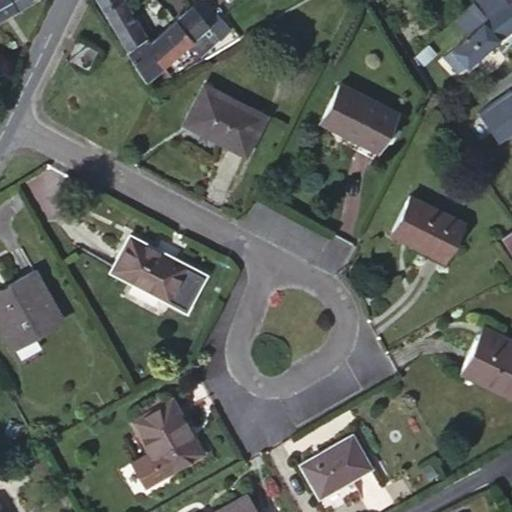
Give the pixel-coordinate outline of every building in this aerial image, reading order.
[(0,0),(0,16),(27,0),(0,0)] [(120,0),(92,0),(109,25),(128,12),(120,0)] [(200,0),(194,0),(189,5),(171,20),(187,40),(193,48),(199,54),(228,29),(200,0)] [(469,31),(440,56),(457,73),(511,24),(511,10),(502,0),(478,0),(474,4),(478,11),(464,24),(469,31)] [(128,12),(109,25),(142,78),(160,62),(146,40),(128,12)] [(146,40),(160,62),(168,55),(187,40),(171,20),(153,35),(146,40)] [(187,40),(168,55),(175,64),(193,48),(187,40)] [(74,43),(68,58),(85,66),(92,50),(74,43)] [(337,82),(317,118),(373,148),(393,111),(337,82)] [(199,103),(189,125),(243,151),(261,114),(200,83),(192,100),(199,103)] [(181,121),(189,125),(199,103),(192,100),(181,121)] [(484,120),(462,135),(483,167),(506,153),(484,120)] [(408,193),(389,231),(412,244),(413,241),(441,255),(459,220),(408,193)] [(511,227),(499,236),(511,255),(511,227)] [(126,234),(109,268),(166,298),(185,264),(126,234)] [(2,292),(0,293),(0,326),(11,345),(59,317),(30,267),(5,282),(12,293),(5,297),(2,292)] [(0,285),(0,293),(2,292),(5,297),(12,293),(5,282),(0,285)] [(480,324),(477,331),(493,338),(496,331),(480,324)] [(493,338),(477,331),(458,370),(511,395),(511,343),(507,341),(508,337),(496,331),(493,338)] [(181,430),(186,427),(169,396),(129,418),(147,449),(131,459),(144,482),(160,472),(194,453),(181,430)] [(200,451),(186,427),(181,430),(194,453),(200,451)] [(349,432),(297,462),(316,493),(367,465),(349,432)] [(427,459),(418,465),(424,474),(434,469),(427,459)] [(253,511),(242,493),(211,510),(212,511),(253,511)]
